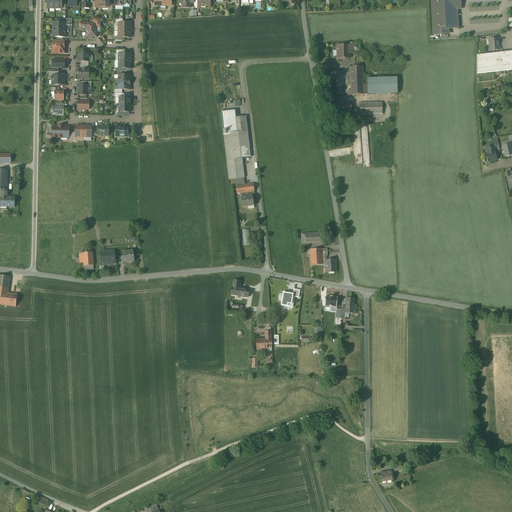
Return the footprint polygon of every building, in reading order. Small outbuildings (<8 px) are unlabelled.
[(179,0),(180,3),(185,3),(185,8),(191,8),(191,4),(194,4),(194,0),(179,0)] [(431,0),(432,0),(431,0),(431,1),(432,1),(432,6),(432,7),(432,12),(433,18),(432,18),(433,18),(433,23),(433,24),(433,29),(433,30),(433,35),(433,36),(434,35),(438,35),(439,35),(444,35),(445,35),(444,34),(444,29),(445,29),(446,29),(451,29),(452,29),(457,29),(458,29),(458,28),(458,23),(458,22),(457,17),(458,17),(458,16),(457,16),(457,11),(457,10),(460,9),(461,9),(461,3),(461,2),(460,0),(431,0)] [(64,23),(54,23),(53,28),(53,34),(55,34),(54,38),(65,38),(65,29),(65,26),(65,23),(64,23)] [(94,24),(80,23),(80,27),(81,27),(81,30),(85,30),(86,30),(86,37),(96,38),(97,27),(94,27),(94,24)] [(498,38),(489,39),(490,51),(499,50),(498,38)] [(54,45),(53,45),(53,50),(56,50),(56,54),(65,54),(65,49),(64,49),(64,45),(63,45),(54,45)] [(350,48),(337,49),(338,61),(350,61),(350,56),(350,48)] [(89,53),(79,52),(79,62),(81,62),(89,62),(89,53)] [(511,52),(477,56),(477,74),(511,70),(511,52)] [(65,61),(53,61),(53,69),(59,69),(65,69),(65,61)] [(131,61),(119,61),(119,69),(124,69),(131,69),(131,61)] [(365,68),(352,68),(353,80),(353,92),(354,96),(366,96),(366,95),(366,86),(365,68)] [(80,70),(79,70),(78,79),(87,80),(87,76),(89,76),(89,70),(88,70),(80,70)] [(345,73),(333,73),(334,86),(334,85),(335,95),(335,96),(344,96),(344,85),(345,85),(345,73)] [(59,77),(52,76),(52,77),(52,81),(54,81),(54,85),(64,86),(64,79),(62,77),(59,77)] [(399,79),(370,80),(370,85),(370,95),(400,95),(399,79)] [(82,86),(78,86),(78,96),(88,96),(88,90),(91,90),(91,87),(82,86)] [(56,92),(55,92),(55,101),(64,101),(64,92),(56,92)] [(89,102),(78,102),(78,110),(89,110),(89,102)] [(384,104),(363,104),(363,116),(384,116),(384,104)] [(343,113),(336,114),(336,107),(333,107),(332,107),(333,120),(346,120),(354,120),(354,113),(350,113),(343,113)] [(55,108),(53,108),(53,116),(64,116),(64,108),(62,108),(55,108)] [(235,111),(221,112),(223,130),(226,130),(226,127),(230,127),(237,126),(236,118),(235,111)] [(237,126),(230,127),(231,133),(224,134),(229,180),(235,179),(244,178),(242,159),(251,158),(246,117),(236,118),(237,126)] [(84,127),(76,126),(76,133),(76,137),(77,137),(84,138),(84,127)] [(65,127),(57,127),(54,127),(53,127),(53,134),(53,138),(69,138),(69,133),(69,127),(65,127)] [(92,127),(84,127),(84,138),(92,138),(92,135),(92,129),(92,127)] [(109,127),(99,127),(99,129),(99,136),(109,136),(109,127)] [(125,127),(116,127),(115,136),(120,136),(120,137),(128,137),(128,128),(125,128),(125,127)] [(511,149),(511,145),(502,147),(505,158),(511,155),(511,149)] [(491,146),(484,148),(488,161),(487,162),(488,162),(488,163),(497,160),(493,146),(491,146)] [(11,154),(1,154),(1,163),(11,163),(11,154)] [(244,178),(235,179),(236,187),(245,186),(244,178)] [(245,186),(236,187),(237,194),(241,193),(250,192),(254,192),(253,185),(245,186)] [(7,190),(1,190),(1,207),(15,208),(15,198),(7,198),(7,190)] [(250,192),(241,193),(242,198),(241,198),(242,208),(243,208),(243,207),(253,206),(254,206),(252,197),(251,197),(250,192)] [(322,233),(306,234),(306,243),(323,242),(322,233)] [(114,250),(104,251),(106,265),(116,264),(114,250)] [(322,250),(311,251),(312,265),(323,265),(322,254),(322,250)] [(133,251),(121,253),(123,263),(134,262),(133,251)] [(92,253),(83,253),(84,263),(84,266),(93,266),(92,253)] [(335,260),(325,261),(326,274),(336,273),(335,260)] [(10,277),(0,276),(0,305),(6,306),(8,294),(10,277)] [(233,287),(232,287),(231,295),(241,296),(241,297),(244,298),(244,297),(248,298),(249,290),(240,288),(233,287)] [(282,293),(280,306),(287,307),(287,304),(291,305),(293,295),(282,293)] [(17,295),(8,294),(6,306),(16,307),(17,295)] [(336,298),(326,297),(325,306),(327,306),(326,313),(335,313),(335,306),(336,298)] [(355,299),(346,298),(346,307),(345,313),(356,314),(357,305),(354,305),(355,299)] [(266,340),(260,341),(260,340),(257,340),(257,350),(267,349),(266,340)] [(390,472),(380,474),(382,482),(392,480),(390,472)]
